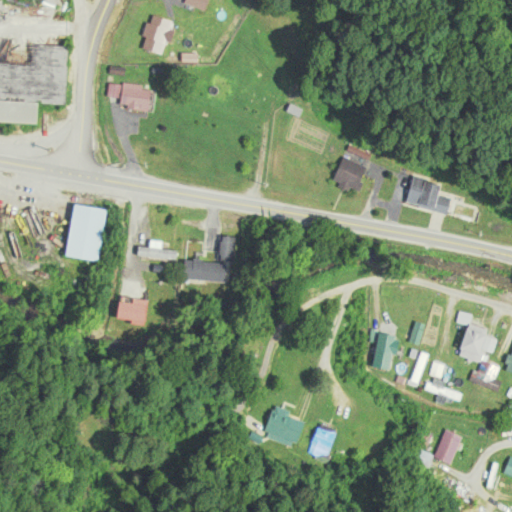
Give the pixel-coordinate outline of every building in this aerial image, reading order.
[(142,48),(163,54),(173,22),(152,16),(142,48)] [(0,122),(40,125),(41,104),(67,106),(70,48),(0,44),(0,122)] [(238,99),(265,106),(270,88),(243,81),(238,99)] [(111,83),(108,106),(151,111),(154,89),(111,83)] [(334,182),(358,191),(367,166),(342,157),(334,182)] [(443,185),(413,176),(406,203),(448,215),(453,199),(440,196),(443,185)] [(102,262),(110,209),(77,205),(69,257),(102,262)] [(172,243),(162,241),(163,234),(142,231),(137,269),(168,274),(172,243)] [(183,282),(232,283),(233,237),(221,237),(221,262),(184,261),(183,282)] [(147,324),(149,306),(119,302),(117,320),(147,324)] [(460,359),(478,363),(472,385),(500,391),(502,382),(495,381),(498,367),(482,363),(485,351),(488,352),(493,331),(471,326),(473,316),(460,313),(457,326),(467,328),(460,359)] [(400,337),(381,333),(375,368),(394,371),(400,337)] [(337,363),(356,366),(361,337),(342,334),(337,363)] [(461,402),(462,393),(428,385),(426,394),(461,402)] [(263,431),(292,450),(309,425),(280,406),(263,431)] [(452,465),(464,436),(447,429),(435,456),(418,449),(413,462),(427,469),(432,457),(452,465)]
